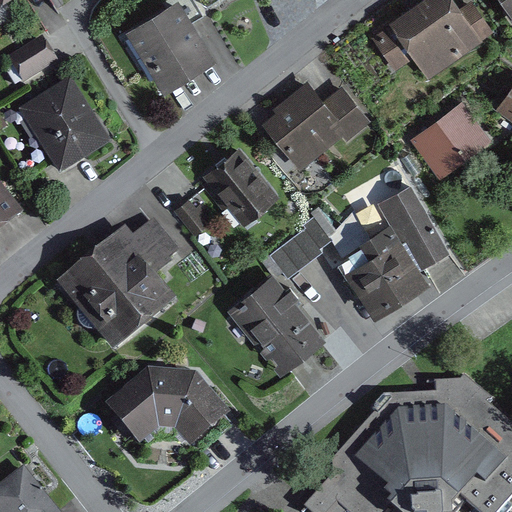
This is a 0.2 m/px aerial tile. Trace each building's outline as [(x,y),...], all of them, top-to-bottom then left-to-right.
[(372,56),(388,82),(408,69),(420,87),(486,44),(471,20),(462,26),(444,0),(429,0),(382,31),(390,44),(372,56)] [(511,0),(485,0),(509,38),(511,36),(511,0)] [(165,88),(209,61),(176,8),(132,35),(165,88)] [(11,60),(24,81),(54,62),(41,41),(11,60)] [(347,137),(366,121),(343,92),(325,107),(308,86),(278,110),(281,113),(268,124),(300,164),(341,130),(347,137)] [(61,171),(105,144),(70,87),(26,113),(61,171)] [(511,88),(492,119),(511,132),(511,88)] [(464,107),(417,141),(440,172),(486,138),(464,107)] [(245,221),(275,196),(238,153),(209,177),(245,221)] [(427,283),(418,267),(446,251),(410,189),(382,206),(398,233),(345,263),(374,313),(427,283)] [(0,224),(15,213),(0,193),(0,224)] [(329,203),(285,235),(298,253),(306,247),(310,252),(346,227),(343,223),(352,217),(336,194),(328,200),(329,203)] [(113,344),(170,299),(150,274),(174,255),(152,227),(131,244),(124,235),(64,283),(113,344)] [(234,312),(282,370),(318,340),(271,282),(234,312)] [(183,429),(196,445),(231,417),(200,378),(152,372),(109,405),(138,443),(158,428),(183,429)] [(504,511),(511,504),(511,440),(487,417),(494,410),(464,384),(459,388),(430,389),(430,403),(380,403),(367,417),(368,426),(327,468),(325,489),(304,511),(504,511)] [(0,492),(0,511),(54,511),(25,473),(0,492)]
